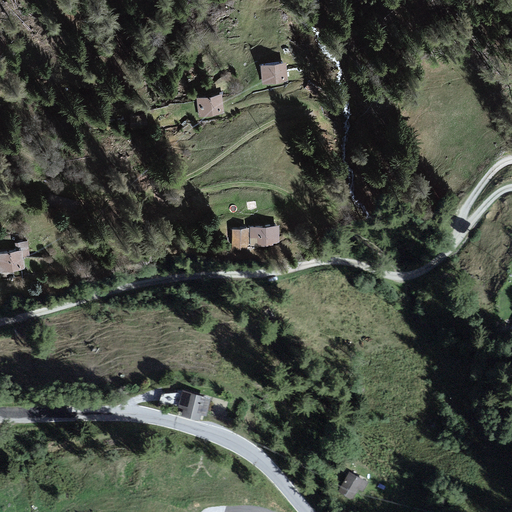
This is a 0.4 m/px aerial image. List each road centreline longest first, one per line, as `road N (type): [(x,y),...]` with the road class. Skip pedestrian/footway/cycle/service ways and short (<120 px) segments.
road 1 (track): [(0,323),(172,277),(329,260),(407,277),(437,259),(499,190),(511,186)]
road 2 (track): [(228,111),(261,100),(306,103),(313,111),(264,125),(159,188),(156,200),(220,185),(269,186),(296,198),(318,224),(370,242),(400,277)]
road 3 (unclassified): [(0,414),(133,413),(221,436),(262,461),(307,511)]
road 4 (track): [(124,115),(86,116),(21,95),(0,102)]
